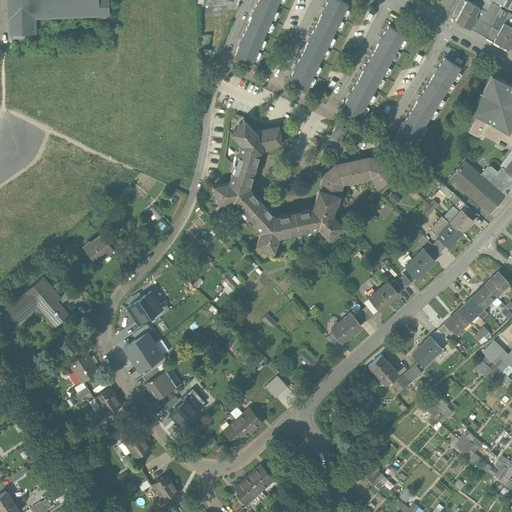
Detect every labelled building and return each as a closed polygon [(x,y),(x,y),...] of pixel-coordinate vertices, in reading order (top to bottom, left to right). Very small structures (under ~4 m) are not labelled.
[(97,0),(9,0),(11,34),(35,33),(34,18),(109,15),(108,1),(98,2),(97,0)] [(259,0),(255,10),(254,10),(251,15),(253,15),(242,40),(241,39),(239,44),(240,45),(235,57),(251,64),(278,0),(259,0)] [(323,13),(317,25),(333,32),(347,4),(339,0),(328,0),(325,8),(324,7),(321,12),(323,13)] [(491,0),(491,1),(490,3),(492,4),(482,21),(476,18),(471,28),(485,36),(500,9),(504,0),(491,0)] [(511,3),(506,0),(504,0),(500,9),(507,13),(511,3)] [(466,1),(456,21),(470,29),(471,28),(476,18),(477,17),(475,16),(479,8),(466,1)] [(507,13),(500,9),(485,36),(494,41),(493,42),(508,50),(511,42),(511,15),(509,13),(508,14),(507,13)] [(309,41),(303,53),(319,61),(333,32),(317,25),(311,36),(310,36),(308,40),(309,41)] [(380,42),(373,53),(389,62),(404,34),(389,26),(382,37),(381,36),(378,41),(380,42)] [(295,70),(289,81),(305,89),(319,61),(303,53),(297,65),(296,64),(293,69),(295,70)] [(364,70),(357,82),(373,91),(389,62),(373,53),(367,65),(366,64),(363,69),(364,70)] [(433,74),(427,84),(442,93),(458,68),(443,58),(436,70),(435,69),(432,73),(433,74)] [(511,85),(490,74),(470,111),(477,115),(468,132),(481,139),(482,136),(496,144),(499,138),(511,145),(511,85)] [(349,97),(342,109),(358,117),(373,91),(357,82),(351,93),(350,92),(348,97),(349,97)] [(416,101),(411,110),(426,119),(442,93),(427,84),(419,96),(418,95),(415,100),(416,101)] [(399,128),(393,139),(408,148),(426,119),(411,110),(402,123),(401,122),(398,127),(399,128)] [(255,131),(246,122),(239,127),(237,127),(231,132),(241,144),(240,148),(239,148),(238,152),(239,155),(237,163),(253,168),(255,163),(256,163),(259,154),(262,155),(264,152),(264,149),(273,147),(273,146),(281,145),(279,138),(277,136),(275,127),(255,131)] [(337,126),(332,136),(340,140),(346,131),(337,126)] [(511,156),(503,169),(501,167),(497,171),(488,164),(480,174),(504,195),(505,194),(505,192),(504,190),(503,189),(506,186),(507,187),(508,188),(510,187),(511,186),(511,185),(511,156)] [(480,174),(464,160),(447,179),(488,214),(504,195),(480,174)] [(337,168),(326,178),(323,177),(319,189),(335,194),(337,188),(340,189),(342,183),(348,182),(348,179),(352,178),(353,180),(360,178),(360,176),(364,175),(365,178),(371,177),(376,181),(378,180),(383,184),(392,176),(390,173),(392,170),(387,164),(384,167),(383,165),(369,161),(337,168)] [(253,168),(237,163),(234,172),(232,173),(230,177),(231,178),(229,182),(216,185),(218,193),(217,196),(218,203),(233,200),(237,204),(236,204),(239,207),(242,208),(248,214),(261,202),(257,198),(257,197),(251,190),(253,188),(252,184),(249,183),(252,174),(253,168)] [(319,189),(318,189),(314,204),(311,203),(308,205),(309,208),(299,210),(299,211),(294,212),(298,229),(306,228),(309,229),(313,228),(313,227),(318,226),(328,237),(334,232),(334,229),(340,224),(331,214),(333,209),(335,205),(333,203),(336,194),(335,194),(319,189)] [(459,198),(455,204),(453,206),(459,212),(461,209),(471,218),(476,213),(474,211),(465,203),(459,198)] [(477,207),(468,199),(465,203),(474,211),(477,207)] [(438,204),(433,200),(429,205),(434,209),(438,204)] [(272,213),(265,206),(261,202),(248,214),(254,220),(254,223),(257,227),(257,226),(261,230),(256,244),(263,247),(266,245),(274,248),(278,235),(283,234),(283,235),(288,234),(289,231),(298,229),(294,212),(288,214),(288,213),(279,215),(278,212),(274,211),(272,213)] [(162,213),(153,204),(148,208),(157,218),(162,213)] [(429,205),(424,210),(429,214),(434,209),(429,205)] [(459,212),(449,223),(460,233),(472,220),(471,218),(461,209),(459,212)] [(442,217),(430,230),(448,247),(460,233),(449,223),(442,217)] [(101,234),(91,242),(90,240),(82,247),(95,263),(103,256),(101,254),(110,247),(112,249),(113,248),(101,234)] [(127,247),(120,237),(114,241),(122,251),(127,247)] [(192,241),(187,245),(196,255),(201,250),(192,241)] [(423,248),(404,266),(416,278),(434,261),(423,248)] [(387,255),(382,250),(377,254),(382,259),(387,255)] [(382,259),(377,254),(373,259),(377,264),(382,259)] [(508,284),(497,272),(485,284),(496,295),(508,284)] [(410,282),(403,274),(399,278),(406,286),(410,282)] [(61,298),(44,277),(25,292),(25,293),(21,297),(33,311),(39,306),(49,317),(47,319),(53,327),(69,315),(57,301),(61,298)] [(234,287),(225,277),(220,281),(229,291),(234,287)] [(406,286),(399,278),(395,281),(402,289),(403,289),(406,286)] [(395,281),(394,280),(389,283),(397,293),(402,289),(395,281)] [(387,281),(368,297),(379,310),(398,294),(397,293),(389,283),(387,281)] [(485,284),(472,296),(483,308),(491,301),(495,305),(497,305),(501,301),(496,295),(485,284)] [(73,287),(64,294),(73,304),(83,296),(73,287)] [(161,308),(151,291),(127,307),(138,323),(161,308)] [(20,296),(9,305),(0,312),(0,316),(11,329),(33,311),(21,297),(20,296)] [(482,309),(471,297),(458,309),(469,321),(482,309)] [(373,314),(366,305),(362,309),(369,317),(373,314)] [(316,306),(310,311),(315,316),(320,312),(316,306)] [(507,307),(502,312),(506,315),(511,311),(507,307)] [(369,317),(362,309),(358,312),(365,321),(369,317)] [(458,309),(444,323),(455,334),(469,321),(458,309)] [(277,323),(267,313),(262,318),(271,328),(277,323)] [(350,313),(331,329),(333,331),(341,341),(360,325),(350,313)] [(186,327),(191,333),(197,328),(192,322),(186,327)] [(484,326),(479,331),(484,336),(489,331),(484,326)] [(333,331),(327,337),(334,346),(341,341),(333,331)] [(479,331),(474,336),(479,341),(484,336),(479,331)] [(132,359),(154,344),(146,332),(124,348),(132,359)] [(429,337),(411,354),(423,366),(441,349),(429,337)] [(86,339),(74,347),(80,356),(87,352),(92,349),(86,339)] [(154,344),(132,359),(140,370),(162,355),(154,344)] [(313,360),(304,350),(299,356),(308,365),(313,360)] [(80,356),(69,363),(82,383),(99,371),(87,352),(80,356)] [(397,373),(381,355),(368,366),(385,384),(397,373)] [(498,358),(489,367),(494,372),(503,363),(498,358)] [(422,373),(414,364),(410,368),(418,376),(422,373)] [(156,366),(142,375),(146,381),(160,372),(156,366)] [(418,376),(410,368),(406,371),(414,380),(418,376)] [(160,372),(146,381),(157,398),(176,386),(164,369),(160,372)] [(414,380),(406,371),(402,375),(410,383),(414,380)] [(402,375),(396,381),(403,389),(410,383),(402,375)] [(420,380),(415,385),(419,390),(424,385),(420,380)] [(272,384),(266,389),(275,398),(280,394),(272,384)] [(87,387),(76,394),(80,399),(91,393),(87,387)] [(112,393),(109,389),(110,388),(95,397),(107,415),(122,406),(113,392),(112,393)] [(183,401),(169,413),(181,427),(200,410),(198,408),(205,402),(192,388),(180,398),(183,401)] [(163,406),(167,410),(178,400),(178,398),(175,395),(163,406)] [(373,400),(370,395),(365,399),(368,404),(373,400)] [(250,409),(244,414),(243,413),(236,419),(249,433),(262,422),(249,407),(250,409)] [(437,412),(428,421),(432,425),(441,416),(437,412)] [(236,419),(229,425),(231,426),(224,432),(223,430),(223,431),(235,445),(249,433),(236,419)] [(140,436),(137,432),(139,432),(138,431),(124,441),(136,459),(150,449),(141,436),(140,436)] [(506,433),(501,443),(505,445),(510,435),(506,433)] [(219,447),(211,437),(206,442),(214,451),(219,447)] [(468,439),(459,449),(464,453),(473,443),(468,439)] [(294,464),(286,455),(282,459),(290,468),(294,464)] [(502,464),(494,475),(499,479),(507,468),(502,464)] [(261,465),(247,477),(261,492),(267,486),(266,484),(272,479),(273,480),(274,479),(261,465)] [(141,469),(130,475),(134,481),(144,474),(141,469)] [(20,470),(11,476),(14,481),(23,475),(20,470)] [(377,471),(368,480),(373,485),(382,475),(377,471)] [(144,474),(134,481),(138,487),(148,480),(144,474)] [(167,475),(153,485),(164,503),(179,493),(170,480),(169,480),(166,476),(168,476),(167,475)] [(247,477),(234,490),(247,504),(248,504),(247,502),(253,496),(254,498),(261,492),(247,477)] [(19,511),(6,491),(0,494),(0,511),(19,511)] [(41,502),(32,508),(33,511),(36,511),(44,507),(41,502)] [(412,503),(404,511),(412,511),(417,507),(412,503)]
